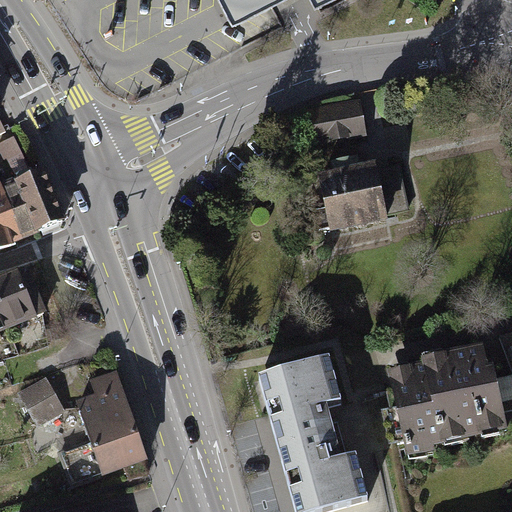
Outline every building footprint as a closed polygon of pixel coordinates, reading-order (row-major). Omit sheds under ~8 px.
[(213,0),(229,32),(290,1),(292,0),(307,0),(315,15),(343,0),(213,0)] [(361,105),(307,112),(312,146),(365,139),(361,105)] [(0,144),(0,158),(3,165),(15,181),(32,174),(14,136),(0,144)] [(0,248),(37,233),(15,181),(3,165),(0,166),(0,248)] [(377,167),(318,178),(330,237),(390,225),(388,213),(407,209),(399,167),(378,171),(377,167)] [(68,220),(46,168),(32,174),(15,181),(37,233),(68,220)] [(0,332),(49,314),(32,271),(22,275),(19,267),(0,275),(0,332)] [(485,348),(422,361),(441,450),(510,435),(497,371),(490,372),(485,348)] [(374,511),(332,368),(262,388),(297,511),(374,511)] [(423,368),(389,376),(409,463),(437,457),(436,451),(441,450),(423,368)] [(95,395),(76,401),(103,476),(148,460),(117,371),(90,381),(95,395)] [(47,377),(20,391),(37,424),(64,411),(47,377)]
